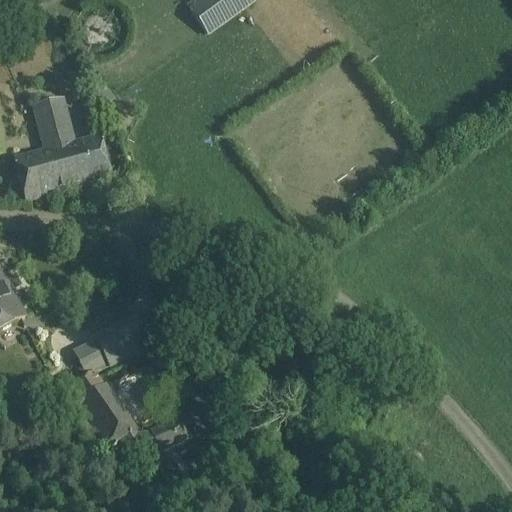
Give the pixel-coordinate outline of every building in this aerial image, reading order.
[(207,36),(253,6),(249,0),(200,0),(189,8),(207,36)] [(93,117),(115,102),(105,87),(83,102),(93,117)] [(55,104),(33,110),(45,153),(15,160),(27,206),(113,184),(100,138),(67,147),(55,104)] [(0,333),(26,319),(2,276),(0,276),(0,333)] [(152,349),(136,318),(115,328),(131,360),(152,349)] [(110,371),(131,360),(115,328),(94,338),(96,342),(74,354),(86,377),(67,390),(76,404),(75,405),(107,454),(120,444),(128,455),(158,454),(159,456),(191,441),(182,420),(149,434),(150,436),(135,435),(138,432),(107,387),(105,388),(96,375),(109,368),(110,371)] [(131,417),(151,408),(142,387),(122,397),(131,417)]
